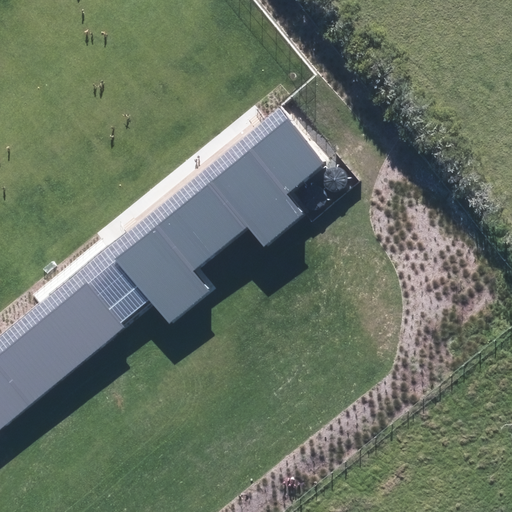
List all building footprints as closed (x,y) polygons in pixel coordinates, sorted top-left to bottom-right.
[(0,353),(86,282),(121,323),(149,300),(116,260),(291,120),(278,107),(265,118),(39,302),(0,335),(0,353)] [(323,162),(291,120),(116,260),(149,300),(169,322),(208,290),(193,271),(248,226),(264,247),(303,213),(287,195),(323,162)] [(327,180),(329,184),(332,187),(336,189),(340,189),(345,188),(348,186),(351,182),(352,178),(352,174),(351,170),(348,166),(344,164),(340,163),(336,164),(333,165),(330,168),(328,171),(327,175),(327,180)] [(304,199),(305,203),(308,206),(312,208),(317,208),(321,207),(325,205),(327,201),(329,197),(329,193),(327,189),(324,186),(320,183),(317,183),(313,183),(309,185),(306,187),(304,191),(303,194),(304,199)] [(86,282),(0,353),(0,428),(124,327),(121,323),(86,282)]
